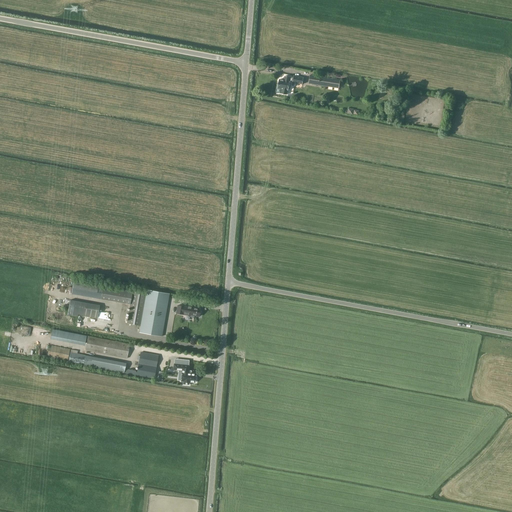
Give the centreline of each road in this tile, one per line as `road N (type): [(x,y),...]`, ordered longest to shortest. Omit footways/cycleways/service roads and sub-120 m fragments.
road 1 (unclassified): [(511,334),(228,282)]
road 2 (unclassified): [(246,62),(0,18)]
road 3 (unclassified): [(208,511),(228,282)]
road 4 (unclassified): [(228,282),(246,62)]
road 5 (unknown): [(221,364),(146,349),(129,361),(84,354)]
